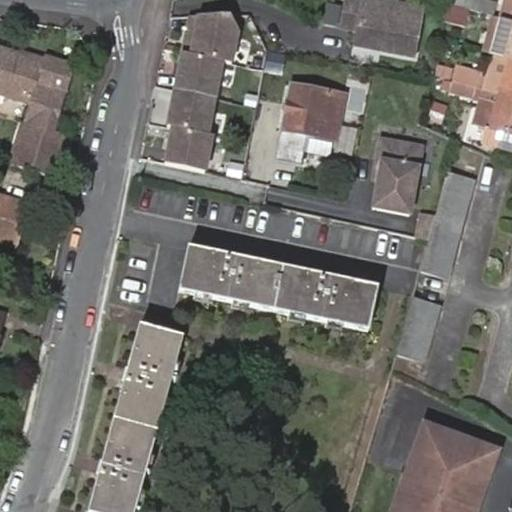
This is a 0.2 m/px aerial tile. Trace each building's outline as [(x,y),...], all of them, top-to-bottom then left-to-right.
[(339,23),(344,1),(339,0),(325,0),(321,19),(339,23)] [(344,0),(344,1),(339,23),(356,26),(353,41),(371,45),(373,39),(382,40),(380,47),(415,54),(425,5),(413,3),(399,0),(344,0)] [(511,0),(504,0),(499,18),(511,22),(511,0)] [(481,3),(479,13),(488,15),(491,6),(481,3)] [(229,60),(235,30),(225,11),(193,15),(190,31),(184,29),(180,52),(220,59),(229,60)] [(190,31),(193,15),(187,15),(184,29),(190,31)] [(495,17),(484,54),(507,60),(511,61),(511,22),(499,18),(495,17)] [(373,39),(371,45),(380,47),(382,40),(373,39)] [(50,129),(68,72),(64,60),(40,53),(39,58),(0,46),(0,91),(26,100),(7,161),(50,174),(58,131),(50,129)] [(213,96),(220,59),(180,52),(173,89),(213,96)] [(511,61),(507,60),(497,96),(511,99),(511,61)] [(457,74),(455,84),(473,89),(476,80),(457,74)] [(287,84),(272,157),(296,162),(298,156),(324,162),(329,140),(332,140),(341,95),(287,84)] [(511,150),(511,99),(497,96),(473,89),(455,84),(452,96),(479,105),(473,128),(487,132),(484,143),(511,150)] [(206,133),(213,96),(173,89),(165,126),(206,133)] [(203,172),(211,134),(171,127),(163,163),(203,172)] [(421,144),(379,136),(374,168),(378,169),(377,178),(372,206),(409,213),(421,144)] [(447,170),(428,238),(419,267),(446,275),(475,177),(447,170)] [(29,202),(0,192),(0,238),(17,245),(29,202)] [(434,213),(421,210),(413,235),(428,238),(434,213)] [(322,276),(241,259),(241,256),(229,254),(228,256),(187,248),(177,292),(368,332),(377,286),(335,278),(336,276),(324,273),(322,276)] [(411,296),(395,351),(422,359),(438,304),(411,296)] [(134,511),(182,339),(139,328),(128,367),(124,367),(121,381),(125,382),(103,462),(99,461),(95,474),(100,475),(88,511),(134,511)] [(403,511),(462,511),(468,498),(482,503),(501,451),(425,424),(406,475),(410,476),(398,508),(404,510),(403,511)] [(478,511),(482,503),(468,498),(462,511),(478,511)]
